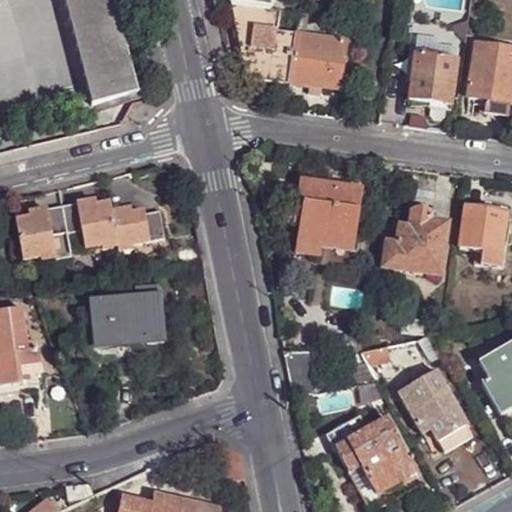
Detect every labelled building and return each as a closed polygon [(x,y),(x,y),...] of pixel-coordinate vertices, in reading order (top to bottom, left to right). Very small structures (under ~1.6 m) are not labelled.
[(138,96),(112,0),(62,0),(90,109),(138,96)] [(230,0),(229,8),(269,12),(271,0),(230,0)] [(289,87),(297,36),(276,32),(278,14),(269,12),(229,8),(246,79),(289,87)] [(309,16),(301,15),(297,36),(305,38),(309,16)] [(305,38),(297,36),(289,87),(310,90),(312,90),(312,88),(321,90),(339,93),(346,45),(305,38)] [(485,102),(509,106),(511,106),(511,105),(511,53),(475,48),(467,100),(485,102)] [(463,64),(464,55),(444,52),(443,62),(456,63),(463,64)] [(407,103),(430,106),(429,118),(433,121),(439,122),(444,120),(446,108),(450,109),(456,63),(443,62),(413,58),(407,103)] [(320,99),(321,90),(312,88),(312,90),(310,90),(309,97),(320,99)] [(507,119),(509,106),(485,102),(483,114),(507,119)] [(320,243),(352,247),(361,191),(299,182),(295,205),(295,206),(301,207),(298,227),(294,255),(318,259),(319,250),(320,243)] [(15,223),(22,263),(54,257),(54,262),(70,259),(66,237),(81,235),(84,252),(115,246),(116,251),(163,243),(159,216),(144,217),(142,214),(113,220),(110,206),(78,212),(77,207),(46,212),(47,217),(15,223)] [(292,226),(298,227),(301,207),(295,206),(293,213),(292,226)] [(483,208),(482,214),(505,217),(506,212),(483,208)] [(438,279),(447,226),(429,224),(430,216),(426,214),(418,211),(409,213),(407,230),(397,229),(394,247),(385,245),(381,270),(438,279)] [(505,217),(482,214),(464,211),(458,251),(481,254),(500,256),(505,217)] [(352,254),(319,250),(318,259),(294,255),(298,227),(292,226),(286,267),(314,271),(311,300),(322,302),(326,273),(354,276),(356,252),(352,251),(352,254)] [(352,251),(352,247),(320,243),(319,250),(352,254),(352,251)] [(498,270),(500,256),(481,254),(479,266),(498,270)] [(132,290),(133,299),(158,296),(156,287),(132,290)] [(143,341),(162,339),(158,296),(133,299),(89,303),(89,307),(92,330),(99,330),(100,346),(114,344),(143,341)] [(0,391),(23,389),(22,380),(42,377),(39,353),(29,354),(23,314),(0,316),(0,391)] [(401,319),(399,334),(430,338),(432,326),(401,319)] [(332,342),(335,369),(358,366),(355,339),(332,342)] [(408,344),(392,347),(398,361),(413,354),(408,344)] [(511,344),(479,363),(489,382),(482,385),(491,401),(500,417),(511,410),(511,344)] [(282,356),(290,398),(315,397),(312,355),(282,356)] [(437,444),(467,427),(434,373),(396,395),(421,437),(429,431),(437,444)] [(324,438),(332,452),(366,433),(365,429),(357,419),(324,438)] [(366,433),(332,452),(345,476),(347,474),(359,468),(375,496),(415,475),(385,422),(366,433)] [(472,437),(467,427),(437,444),(443,455),(472,437)] [(214,445),(207,446),(204,468),(214,469),(213,480),(245,484),(240,456),(219,444),(214,446),(214,445)] [(374,511),(422,487),(415,475),(375,496),(359,468),(347,474),(367,511),(374,511)] [(87,488),(67,491),(68,504),(80,502),(81,504),(92,498),(87,488)] [(34,496),(7,499),(8,511),(13,511),(36,508),(34,496)] [(220,511),(221,511),(154,496),(151,507),(122,500),(119,511),(220,511)] [(54,511),(47,503),(35,511),(54,511)]
